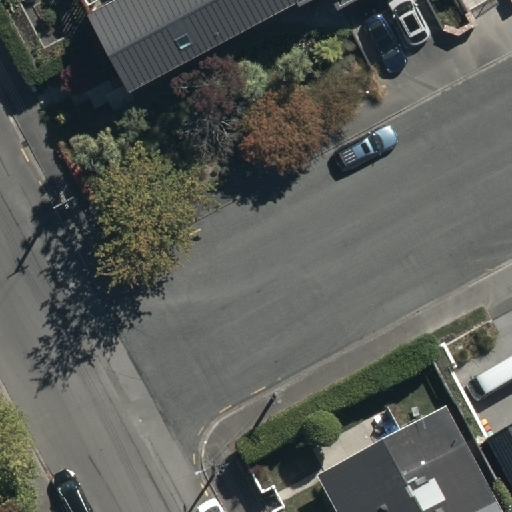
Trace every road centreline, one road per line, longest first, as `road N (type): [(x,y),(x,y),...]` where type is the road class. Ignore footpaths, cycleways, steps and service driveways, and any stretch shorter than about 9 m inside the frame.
road 1 (unclassified): [(82,393),(511,167)]
road 2 (residential): [(82,393),(0,238)]
road 3 (residential): [(145,511),(82,393)]
